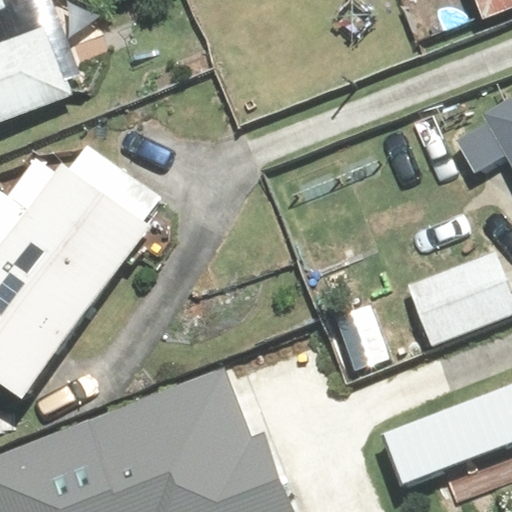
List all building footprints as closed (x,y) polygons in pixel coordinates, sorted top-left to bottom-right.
[(0,0),(0,127),(98,91),(63,0),(0,0)] [(511,0),(491,0),(499,19),(511,13),(511,0)] [(511,102),(463,132),(489,176),(511,161),(511,102)] [(13,175),(0,193),(0,369),(45,400),(186,196),(95,134),(49,200),(13,175)] [(511,244),(511,241),(420,281),(448,344),(511,316),(511,244)] [(0,452),(0,503),(3,511),(306,511),(272,422),(257,427),(233,365),(0,452)] [(511,403),(472,420),(492,467),(511,458),(511,403)]
